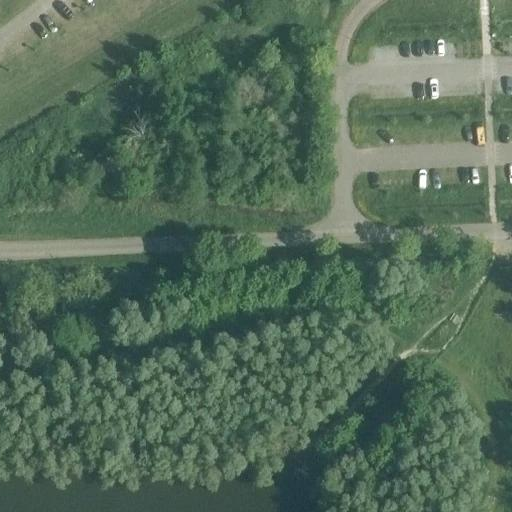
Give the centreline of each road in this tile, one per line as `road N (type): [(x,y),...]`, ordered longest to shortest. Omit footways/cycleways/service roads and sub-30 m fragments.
road 1 (unclassified): [(0,250),(511,229)]
road 2 (track): [(0,391),(247,331),(357,322),(458,334)]
